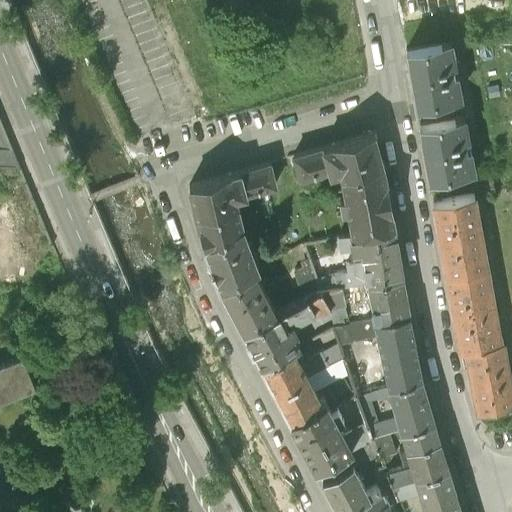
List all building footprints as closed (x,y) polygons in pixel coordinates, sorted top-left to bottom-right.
[(451,40),(406,48),(415,102),(460,94),(456,72),(452,72),(450,63),(455,62),(451,40)] [(464,114),(419,122),(429,177),(474,169),(469,145),(465,146),(464,136),(468,136),(464,114)] [(0,117),(0,166),(21,167),(0,117)] [(372,137),(335,147),(343,178),(345,185),(381,176),(372,137)] [(292,158),(299,183),(326,176),(327,182),(343,178),(335,147),(292,158)] [(189,187),(197,213),(235,202),(246,199),(245,194),(257,191),(274,186),(268,165),(189,187)] [(381,176),(345,185),(348,201),(340,203),(343,215),(347,214),(350,227),(351,233),(393,225),(381,176)] [(487,267),(473,192),(433,200),(446,275),(487,267)] [(235,202),(197,213),(206,242),(244,230),(235,202)] [(306,231),(309,242),(326,238),(338,236),(351,233),(350,227),(339,230),(338,224),(306,231)] [(366,280),(401,273),(393,225),(351,233),(338,236),(339,243),(350,241),(353,256),(361,255),(364,268),(366,280)] [(206,242),(220,286),(253,269),(257,267),(244,230),(206,242)] [(316,278),(309,257),(299,261),(302,266),(293,270),(303,296),(320,289),(316,278)] [(499,338),(487,267),(446,275),(460,348),(466,346),(499,338)] [(341,285),(366,280),(364,268),(337,272),(341,285)] [(243,328),(275,311),(253,269),(220,286),(243,328)] [(320,289),(341,285),(337,272),(316,278),(320,289)] [(373,318),(409,310),(401,273),(366,280),(373,318)] [(261,363),(296,344),(294,340),(300,337),(294,326),(287,330),(283,321),(295,315),(298,320),(314,311),(331,309),(327,298),(342,295),(341,285),(320,289),(303,296),(275,311),(243,328),(261,363)] [(381,350),(416,342),(409,310),(373,318),(360,321),(362,334),(376,331),(381,350)] [(511,402),(511,391),(502,338),(499,338),(466,346),(477,409),(511,402)] [(389,386),(424,378),(416,342),(381,350),(382,357),(389,386)] [(275,391),(329,364),(323,352),(322,350),(300,361),(296,355),(301,353),(296,344),(261,363),(275,391)] [(323,352),(329,364),(329,363),(335,360),(329,349),(323,352)] [(358,357),(362,355),(361,350),(342,355),(342,357),(344,361),(358,357)] [(382,357),(381,350),(362,355),(358,357),(361,367),(370,365),(369,361),(382,357)] [(22,354),(0,362),(0,399),(35,385),(22,354)] [(335,360),(329,363),(336,375),(347,369),(344,361),(342,357),(335,360)] [(293,425),(329,406),(322,392),(318,394),(314,387),(336,375),(329,363),(329,364),(275,391),(293,425)] [(389,386),(399,427),(435,418),(424,378),(389,386)] [(293,425),(315,465),(370,437),(365,421),(343,432),(338,421),(344,418),(335,402),(329,406),(293,425)] [(370,437),(389,430),(382,409),(363,415),(365,421),(370,437)] [(392,489),(451,471),(435,418),(399,427),(404,445),(399,446),(403,459),(407,457),(409,465),(387,472),(392,489)] [(389,430),(370,437),(378,453),(379,456),(395,451),(389,430)] [(315,465),(339,511),(348,511),(366,503),(369,502),(369,499),(381,493),(376,484),(366,490),(353,465),(372,455),(378,453),(370,437),(315,465)] [(379,456),(378,453),(372,455),(378,467),(373,469),(382,488),(392,489),(387,472),(379,456)] [(424,511),(461,511),(451,471),(392,489),(397,501),(419,494),(424,511)] [(84,494),(66,489),(58,511),(80,511),(83,504),(86,503),(88,501),(88,498),(85,496),(84,496),(84,494)] [(383,511),(381,511),(370,511),(366,503),(348,511),(383,511)]
